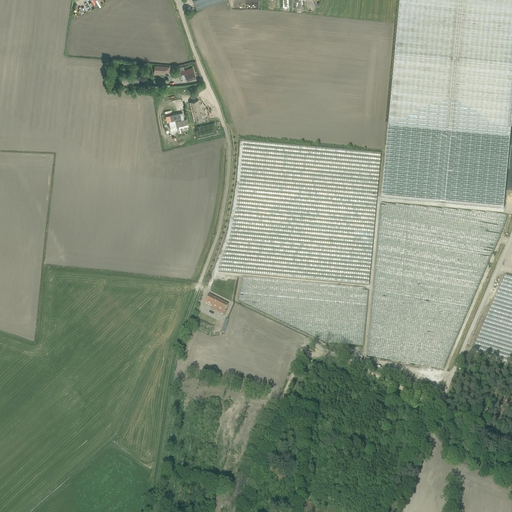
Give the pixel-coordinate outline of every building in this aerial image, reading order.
[(193,0),(197,9),(224,0),(193,0)] [(511,117),(511,0),(400,0),(382,197),(504,209),(511,117)] [(154,65),(154,73),(167,74),(168,66),(154,65)] [(188,80),(198,77),(195,67),(181,71),(182,75),(186,73),(188,80)] [(122,75),(122,85),(139,86),(139,76),(122,75)] [(196,122),(208,119),(202,99),(190,102),(196,122)] [(180,113),(165,116),(167,122),(181,119),(180,113)] [(217,134),(214,123),(195,127),(198,139),(217,134)] [(284,145),(284,141),(255,139),(255,148),(259,149),(259,150),(263,151),(263,150),(268,151),(269,147),(275,148),(275,147),(281,148),(281,144),(284,145)] [(375,186),(379,150),(340,146),(340,153),(338,153),(343,155),(345,157),(347,159),(347,161),(351,162),(351,167),(356,168),(356,171),(358,168),(362,172),(362,175),(364,176),(362,180),(365,181),(369,184),(368,188),(371,190),(370,192),(372,193),(375,186)] [(511,280),(511,281),(506,288),(503,280),(493,294),(495,305),(500,297),(504,298),(505,305),(507,306),(499,316),(502,318),(503,315),(508,316),(509,311),(511,310),(511,280)] [(224,316),(230,305),(210,294),(204,305),(224,316)] [(468,348),(470,345),(485,346),(484,352),(488,354),(489,352),(511,353),(511,342),(505,338),(506,337),(504,335),(505,318),(503,321),(503,320),(499,320),(498,323),(498,328),(496,328),(496,333),(487,333),(491,336),(489,340),(486,338),(486,343),(468,342),(468,348)] [(213,326),(200,319),(196,327),(209,333),(213,326)]
